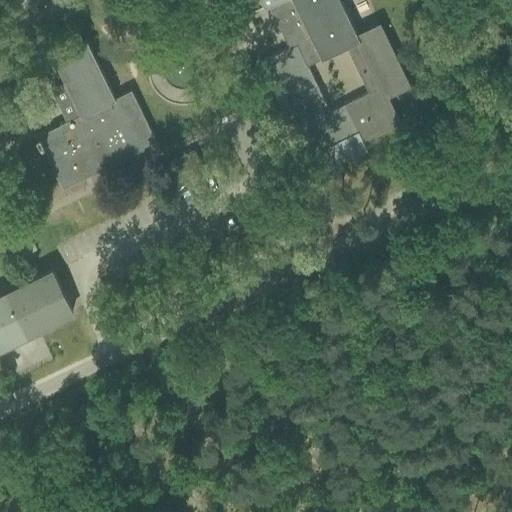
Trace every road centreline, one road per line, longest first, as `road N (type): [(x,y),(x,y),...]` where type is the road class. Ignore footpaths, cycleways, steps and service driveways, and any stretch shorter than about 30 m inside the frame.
road 1 (unclassified): [(0,426),(302,271)]
road 2 (unclassified): [(302,271),(249,166),(258,130),(201,0)]
road 3 (unclassified): [(302,271),(511,167)]
